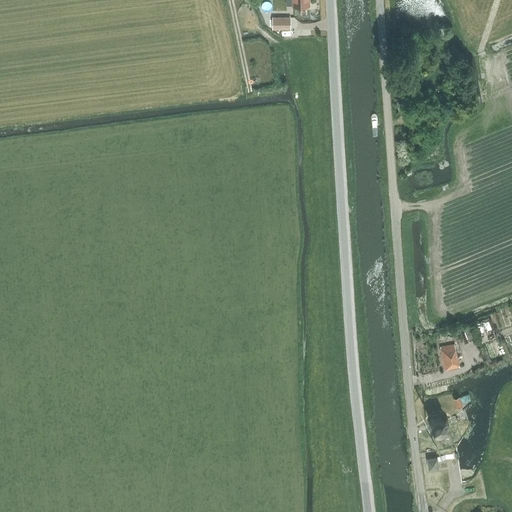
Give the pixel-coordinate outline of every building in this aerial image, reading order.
[(273,17),(273,29),(281,29),(281,17),(273,17)] [(445,371),(461,367),(455,345),(440,348),(445,371)] [(460,396),(453,398),(456,409),(464,407),(460,396)] [(450,425),(446,416),(441,414),(434,414),(430,422),(433,431),(440,434),(446,432),(450,425)] [(439,468),(438,457),(428,459),(429,470),(439,468)]
